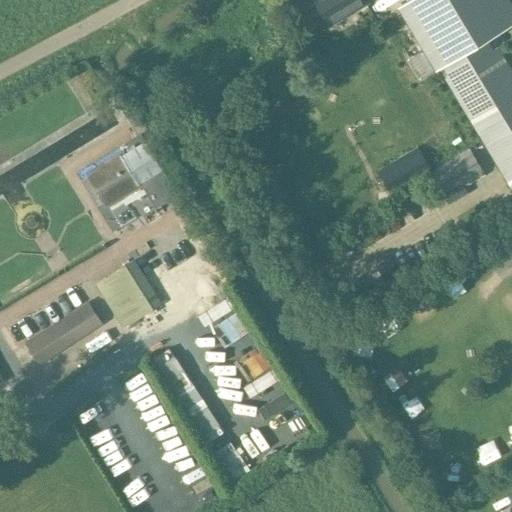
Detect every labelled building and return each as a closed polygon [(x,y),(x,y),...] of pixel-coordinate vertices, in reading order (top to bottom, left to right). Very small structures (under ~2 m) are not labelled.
[(314,0),(330,24),(368,1),(366,0),(314,0)] [(436,72),(440,70),(511,189),(511,72),(497,48),(493,50),(488,41),(492,39),(511,26),(511,4),(509,0),(411,0),(398,8),(436,72)] [(106,204),(163,169),(146,141),(89,175),(106,204)] [(429,167),(418,149),(379,173),(389,191),(429,167)] [(433,173),(447,196),(483,175),(470,152),(433,173)] [(219,256),(203,266),(215,287),(232,277),(219,256)] [(162,304),(134,260),(95,284),(123,328),(128,325),(136,337),(157,324),(149,312),(162,304)] [(205,324),(236,305),(230,295),(199,314),(205,324)] [(40,365),(103,324),(89,301),(25,343),(40,365)] [(200,446),(222,434),(174,346),(152,358),(200,446)] [(125,380),(130,389),(151,378),(145,369),(125,380)] [(486,467),(503,458),(495,442),(478,451),(486,467)] [(219,451),(223,465),(239,461),(236,447),(219,451)]
